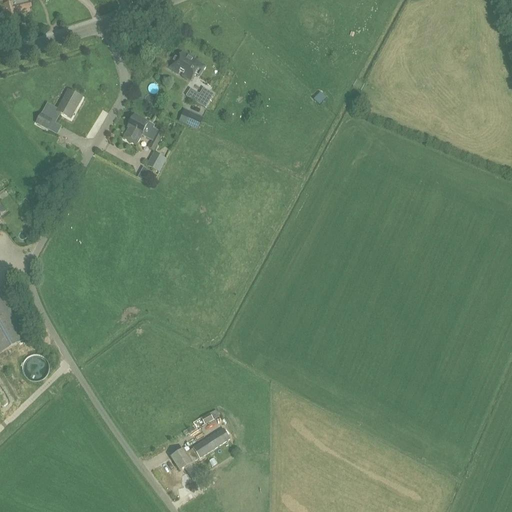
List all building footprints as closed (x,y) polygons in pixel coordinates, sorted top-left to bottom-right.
[(25,0),(0,0),(0,5),(4,24),(19,20),(18,16),(31,12),(28,0),(26,1),(25,0)] [(357,45),(364,48),(368,40),(361,37),(357,45)] [(204,68),(193,61),(195,59),(184,52),(179,60),(175,57),(168,69),(178,76),(180,73),(183,75),(183,76),(191,81),(194,76),(195,74),(199,76),(204,68)] [(200,95),(195,102),(205,108),(213,94),(204,88),(200,95)] [(38,108),(48,103),(43,91),(32,96),(38,108)] [(68,91),(57,112),(71,119),(83,98),(68,91)] [(192,128),(194,123),(197,117),(197,116),(184,110),(179,123),(192,128)] [(47,130),(52,120),(41,114),(36,124),(47,130)] [(123,139),(137,147),(142,136),(152,142),(149,149),(155,152),(164,135),(158,132),(153,129),(155,126),(150,123),(135,115),(128,129),(129,129),(123,139)] [(54,119),(52,123),(65,131),(67,127),(54,119)] [(159,172),(166,160),(154,153),(147,166),(159,172)] [(0,290),(0,354),(30,337),(3,288),(0,290)] [(49,372),(50,368),(49,365),(48,362),(46,359),(43,357),(40,356),(37,355),(34,355),(31,356),(28,358),(26,360),(24,363),(23,366),(22,369),(23,372),(24,375),(26,378),(29,380),(32,382),(35,382),(38,382),(41,381),(44,380),(46,377),(48,375),(49,372)] [(216,411),(210,414),(214,421),(220,418),(216,411)] [(214,421),(210,414),(201,419),(205,426),(214,421)] [(185,469),(193,480),(201,475),(194,463),(200,460),(231,440),(224,430),(186,454),(184,451),(172,458),(180,472),(185,469)]
